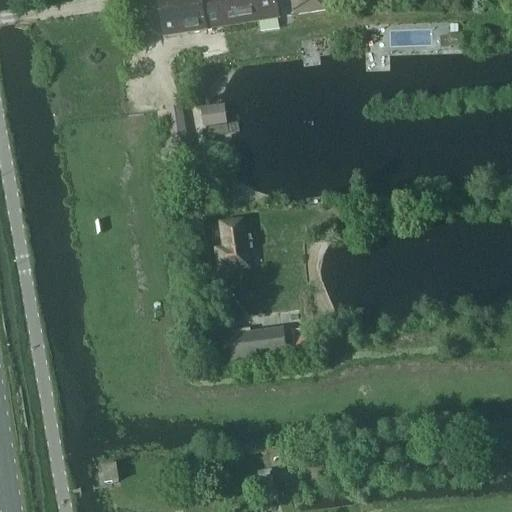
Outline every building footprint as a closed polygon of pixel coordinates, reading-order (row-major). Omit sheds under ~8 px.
[(279,19),(276,0),(158,0),(165,39),(208,32),(208,31),(279,19)] [(325,0),(290,0),(294,18),(327,12),(325,0)] [(225,251),(218,252),(220,272),(250,268),(248,251),(254,251),(252,237),(246,238),(244,222),(222,225),(225,251)] [(285,330),(230,336),(233,363),(288,357),(285,330)] [(106,485),(120,483),(117,467),(103,470),(106,485)]
